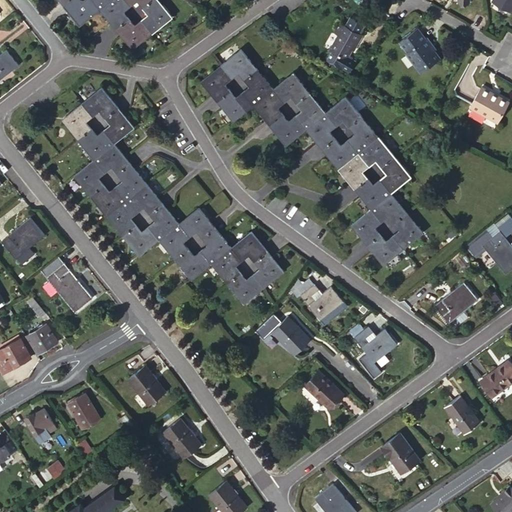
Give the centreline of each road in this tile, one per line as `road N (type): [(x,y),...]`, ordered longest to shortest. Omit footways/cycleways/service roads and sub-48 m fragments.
road 1 (residential): [(452,356),(242,199),(163,74)]
road 2 (residential): [(143,319),(0,140)]
road 3 (residential): [(452,356),(269,491)]
road 4 (residential): [(269,491),(143,319)]
road 5 (residential): [(266,0),(163,74)]
